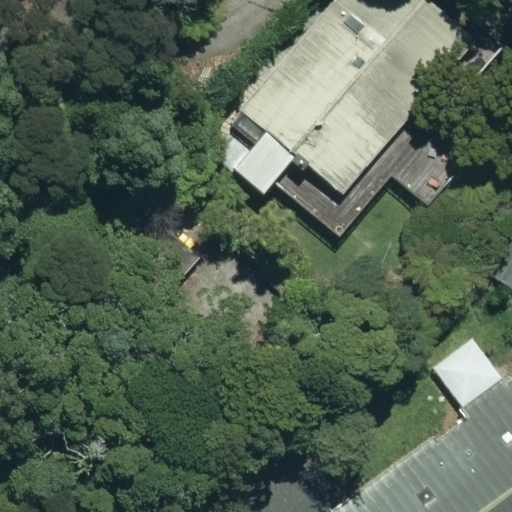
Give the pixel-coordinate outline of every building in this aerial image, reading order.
[(256,48),(300,0),(227,0),(216,12),(256,48)] [(303,147),(350,188),(482,30),(445,0),(328,0),(247,97),(274,120),(241,161),(270,185),(303,147)] [(93,259),(153,310),(205,252),(146,200),(93,259)] [(511,219),(487,258),(511,273),(511,219)] [(511,511),(511,377),(476,333),(437,365),(472,409),(338,507),(342,511),(511,511)] [(320,511),(283,465),(223,511),(320,511)]
